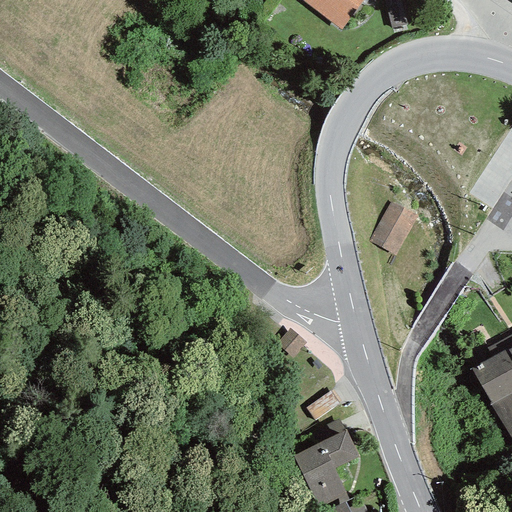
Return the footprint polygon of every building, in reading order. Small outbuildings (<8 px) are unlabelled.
[(299,0),(341,30),(363,0),(299,0)] [(389,209),(369,245),(393,258),(413,222),(389,209)] [(289,328),(275,345),(292,359),(305,343),(289,328)] [(511,347),(471,370),(511,443),(511,347)] [(331,390),(305,408),(314,421),(340,403),(331,390)] [(333,468),(358,456),(345,430),(292,456),(318,508),(346,494),(333,468)] [(348,510),(344,502),(324,511),(366,511),(362,503),(348,510)]
